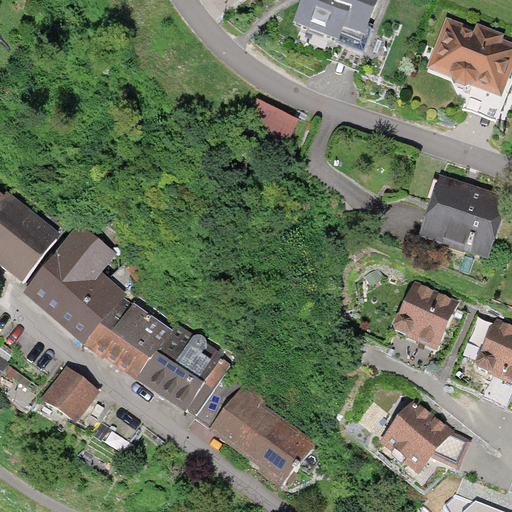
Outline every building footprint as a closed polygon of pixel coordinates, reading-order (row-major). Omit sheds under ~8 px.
[(379,0),(303,0),(294,22),(360,49),(379,0)] [(475,29),(446,18),(427,68),(452,78),(454,84),(465,88),(471,85),(501,97),(511,69),(511,43),(503,40),(505,35),(477,24),(475,29)] [(299,121),(258,100),(242,132),(283,152),(299,121)] [(489,261),(510,199),(468,185),(440,175),(419,237),(489,261)] [(9,194),(5,198),(0,204),(0,266),(28,288),(65,240),(79,225),(55,204),(41,220),(9,194)] [(79,225),(65,240),(28,288),(23,295),(49,317),(84,347),(125,299),(127,297),(102,274),(117,256),(79,225)] [(447,297),(415,282),(399,315),(398,315),(393,326),(397,332),(406,335),(404,337),(438,351),(459,302),(447,297)] [(136,381),(173,331),(172,330),(127,297),(125,299),(84,347),(111,365),(136,381)] [(487,374),(511,385),(511,326),(497,320),(475,364),(477,368),(487,373),(487,374)] [(176,324),(172,330),(173,331),(136,381),(157,395),(186,414),(188,411),(197,417),(231,365),(222,360),(224,357),(176,324)] [(43,390),(0,356),(0,390),(27,411),(43,390)] [(100,391),(66,367),(42,401),(76,425),(100,391)] [(273,397),(249,379),(210,431),(221,439),(261,469),(258,473),(280,490),(295,471),(296,472),(316,445),(265,407),(273,397)] [(455,432),(416,401),(380,443),(392,453),(392,456),(401,463),(404,463),(419,475),(433,459),(454,433),(455,432)] [(472,442),(454,433),(433,459),(459,470),(472,442)] [(443,511),(484,511),(455,500),(443,511)]
